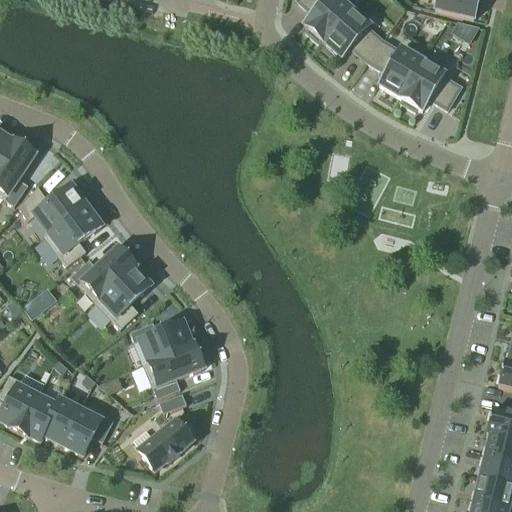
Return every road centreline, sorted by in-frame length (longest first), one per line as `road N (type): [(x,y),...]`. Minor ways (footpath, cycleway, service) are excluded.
road 1 (residential): [(0,108),(69,138),(228,341),(235,389),(207,511)]
road 2 (residential): [(497,179),(416,511)]
road 3 (residential): [(497,179),(389,134),(321,91),(267,40),(269,0)]
